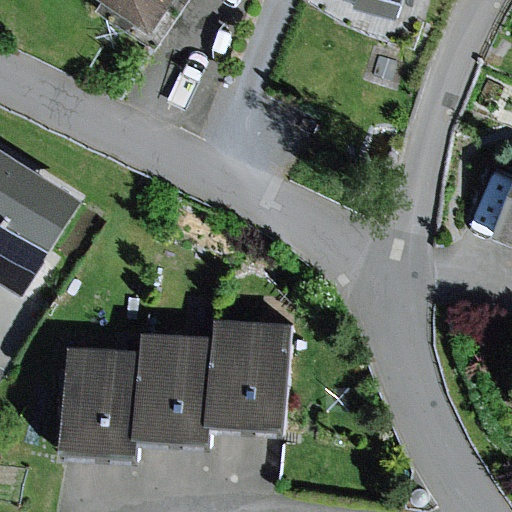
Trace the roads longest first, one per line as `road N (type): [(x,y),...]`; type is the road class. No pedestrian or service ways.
road 1 (residential): [(395,286),(357,247),(0,67)]
road 2 (residential): [(395,286),(457,58),(487,0)]
road 3 (residential): [(481,511),(437,437),(404,347),(395,286)]
